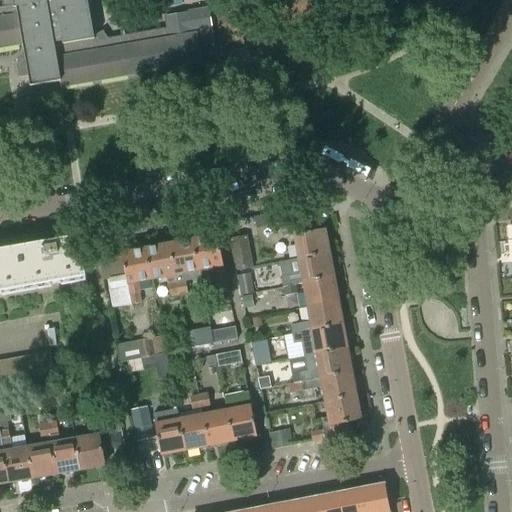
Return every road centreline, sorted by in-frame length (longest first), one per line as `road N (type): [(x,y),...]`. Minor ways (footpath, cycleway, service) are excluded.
road 1 (residential): [(511,148),(494,146),(478,161),(470,187),(498,511)]
road 2 (residential): [(0,212),(291,175),(352,189)]
road 3 (residential): [(414,458),(380,274),(389,208),(352,189)]
road 4 (residential): [(146,508),(414,458)]
